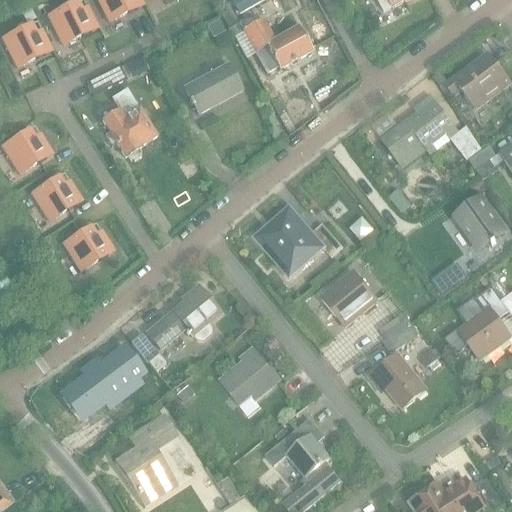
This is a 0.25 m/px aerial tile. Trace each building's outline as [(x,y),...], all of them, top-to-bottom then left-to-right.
[(114,20),(125,15),(137,10),(131,0),(96,0),(103,14),(110,11),(114,20)] [(233,0),(230,2),(237,14),(260,0),(233,0)] [(373,0),(382,15),(390,11),(391,12),(412,0),(373,0)] [(68,43),(79,38),(90,33),(75,3),(64,8),(64,9),(47,18),(57,37),(63,34),(68,43)] [(297,29),(274,43),(262,21),(241,33),(254,56),(265,50),(278,73),(311,54),(297,29)] [(22,66),(33,61),(44,56),(29,26),(18,31),(18,32),(1,40),(11,60),(17,57),(22,66)] [(138,68),(151,90),(168,80),(155,57),(138,68)] [(183,89),(198,117),(241,94),(226,66),(183,89)] [(475,113),(509,87),(494,67),(474,82),(466,72),(448,85),(440,74),(432,80),(448,101),(452,98),(453,99),(461,94),(475,113)] [(99,89),(105,101),(140,85),(133,72),(99,89)] [(453,138),(456,136),(428,99),(420,106),(423,110),(380,143),(401,171),(425,153),(430,158),(454,140),(453,138)] [(151,164),(150,163),(167,153),(137,105),(121,115),(129,127),(112,138),(120,150),(115,153),(122,164),(126,161),(135,175),(137,173),(141,178),(143,179),(151,175),(152,171),(148,166),(151,164)] [(453,138),(454,140),(469,159),(480,153),(464,129),(456,136),(453,138)] [(24,172),(35,166),(45,160),(28,131),(17,138),(1,149),(13,167),(19,163),(24,172)] [(511,147),(499,156),(511,175),(511,147)] [(468,164),(475,174),(495,160),(488,150),(468,164)] [(54,219),(64,213),(75,206),(57,178),(46,185),(30,195),(42,214),(48,210),(54,219)] [(480,202),(455,219),(479,253),(504,235),(480,202)] [(321,228),(310,238),(288,212),(255,242),(288,280),(321,251),(331,261),(342,251),(321,228)] [(85,269),(96,263),(106,257),(89,228),(78,235),(62,246),(74,264),(80,260),(85,269)] [(456,267),(432,284),(442,299),(467,281),(456,267)] [(320,302),(344,331),(376,306),(352,276),(320,302)] [(511,295),(508,298),(497,283),(489,289),(501,304),(511,319),(511,295)] [(195,345),(209,335),(204,329),(220,317),(197,290),(180,304),(182,306),(144,335),(158,352),(185,331),(195,345)] [(457,333),(480,364),(511,341),(497,323),(508,315),(490,290),(473,302),(482,315),(457,333)] [(382,346),(390,357),(418,339),(404,317),(379,334),(385,344),(382,346)] [(131,347),(146,365),(156,356),(140,337),(131,347)] [(115,357),(71,390),(90,415),(144,376),(125,350),(115,357)] [(250,399),(253,404),(277,384),(252,354),(242,363),(245,366),(221,385),(240,407),(250,399)] [(402,413),(426,393),(397,357),(368,381),(377,392),(382,388),(402,413)] [(135,449),(115,462),(132,488),(145,480),(151,489),(167,478),(152,454),(174,440),(160,417),(128,438),(135,449)] [(323,468),(330,462),(312,439),(319,434),(309,423),(265,459),(274,470),(287,460),(309,487),(283,508),(286,511),(307,511),(340,485),(328,471),(327,472),(323,468)] [(481,511),(484,511),(466,484),(454,491),(450,485),(440,491),(438,488),(411,506),(415,511),(481,511)] [(476,491),(489,511),(499,511),(504,509),(487,484),(476,491)] [(6,499),(0,503),(0,511),(1,511),(11,505),(6,499)]
